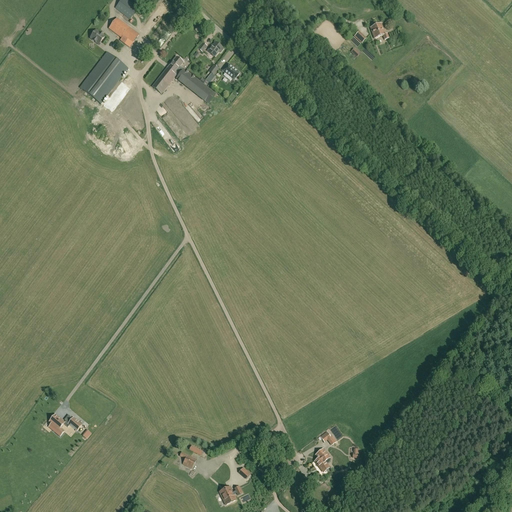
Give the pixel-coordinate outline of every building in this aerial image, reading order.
[(138,10),(125,0),(122,0),(115,9),(130,20),(138,10)] [(139,35),(117,19),(109,30),(110,31),(122,39),(120,41),(130,48),(139,35)] [(381,24),(370,28),(374,39),(383,36),(385,40),(389,39),(387,34),(385,35),(381,24)] [(90,39),(98,45),(105,38),(96,31),(94,34),(93,34),(92,34),(91,34),(90,35),(90,36),(90,37),(90,38),(91,38),(90,39)] [(350,40),(358,47),(365,38),(358,31),(350,40)] [(224,49),(216,43),(212,48),(211,47),(207,52),(215,58),(219,53),(220,54),(224,49)] [(356,57),(359,54),(353,49),(350,52),(356,57)] [(80,89),(101,105),(128,69),(107,53),(80,89)] [(208,105),(216,95),(184,70),(183,70),(180,68),(183,63),(176,58),(152,88),(161,95),(176,76),(178,78),(176,79),(208,105)] [(240,74),(228,64),(222,72),(225,75),(224,76),(230,81),(232,80),(233,81),(236,77),(237,78),(240,74)] [(65,422),(65,423),(56,415),(50,422),(52,424),(49,427),(60,437),(64,432),(60,429),(64,425),(68,428),(70,426),(77,432),(82,426),(73,419),(68,425),(65,422)] [(86,430),(81,436),(86,440),(90,434),(86,430)] [(323,435),(327,441),(331,447),(335,444),(327,432),(323,435)] [(187,450),(200,456),(202,452),(190,445),(187,450)] [(323,450),(316,455),(318,458),(313,462),(322,474),(329,468),(327,465),(330,463),(331,460),(323,450)] [(182,465),(191,470),(196,460),(182,453),(180,457),(185,460),(182,465)] [(219,493),(221,497),(223,502),(225,506),(236,501),(234,496),(237,494),(238,496),(242,494),(239,488),(235,490),(236,491),(233,493),(230,488),(219,493)]
